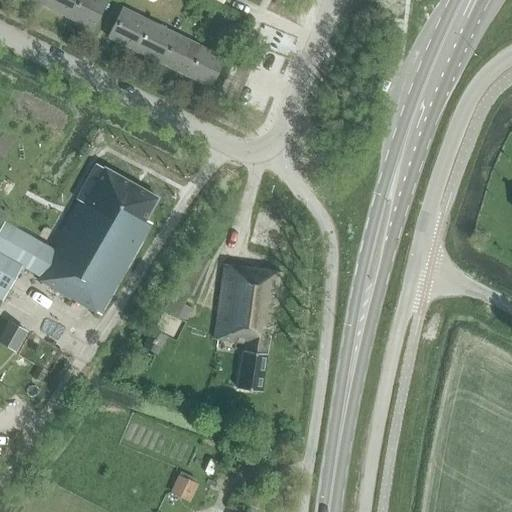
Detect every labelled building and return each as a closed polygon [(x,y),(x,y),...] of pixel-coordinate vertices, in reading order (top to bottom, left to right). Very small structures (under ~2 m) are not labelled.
[(43,0),(41,5),(66,18),(75,0),(43,0)] [(107,1),(104,0),(75,0),(66,18),(92,31),(107,1)] [(133,50),(147,21),(121,8),(107,38),(133,50)] [(147,21),(133,50),(158,63),(173,33),(147,21)] [(278,34),(268,29),(262,42),(273,47),(278,34)] [(173,33),(158,63),(184,76),(198,46),(173,33)] [(224,59),(198,46),(184,76),(210,88),(224,59)] [(75,200),(77,201),(50,250),(4,224),(0,230),(0,300),(1,301),(20,267),(35,276),(34,278),(99,315),(150,224),(145,221),(157,199),(104,169),(103,170),(95,165),(75,200)] [(0,209),(0,230),(4,224),(9,214),(0,209)] [(273,332),(281,273),(224,265),(214,340),(244,345),(240,371),(238,371),(236,388),(260,392),(269,331),(273,332)] [(170,291),(162,312),(154,327),(178,339),(192,309),(183,304),(186,299),(170,291)] [(26,331),(9,321),(0,336),(0,344),(13,352),(26,331)] [(166,338),(152,330),(142,349),(157,357),(166,338)] [(37,370),(32,378),(39,382),(44,374),(37,370)] [(195,477),(179,471),(170,494),(190,502),(198,484),(193,482),(195,477)]
